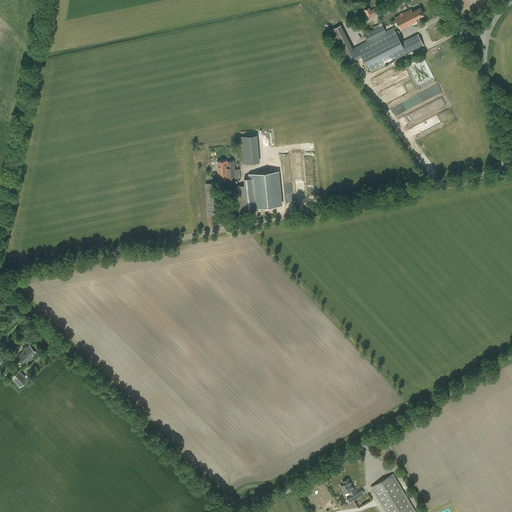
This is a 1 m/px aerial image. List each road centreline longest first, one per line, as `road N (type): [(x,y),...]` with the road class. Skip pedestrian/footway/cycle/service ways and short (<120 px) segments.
road 1 (unclassified): [(0,276),(506,168)]
road 2 (unclassified): [(226,511),(0,281)]
road 3 (unclassified): [(249,511),(511,356)]
road 4 (track): [(0,245),(45,0)]
road 5 (unclassified): [(506,168),(484,51),(491,24),(511,0)]
